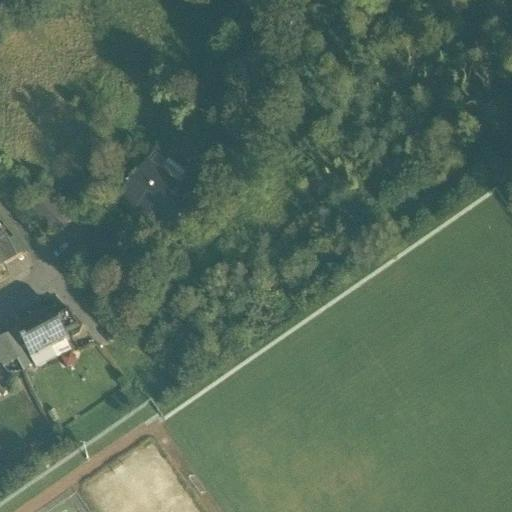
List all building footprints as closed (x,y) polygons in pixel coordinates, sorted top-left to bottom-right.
[(155,154),(146,165),(158,174),(167,164),(155,154)] [(167,164),(158,174),(179,191),(189,177),(169,161),(167,164)] [(198,206),(179,191),(158,174),(146,165),(118,200),(170,241),(198,206)] [(30,212),(53,239),(73,223),(50,195),(30,212)] [(0,241),(0,259),(4,267),(18,259),(7,238),(0,241)] [(15,330),(31,360),(50,349),(68,340),(52,310),(15,330)] [(0,339),(0,369),(18,360),(5,337),(0,339)] [(31,360),(37,370),(56,360),(50,349),(31,360)]
